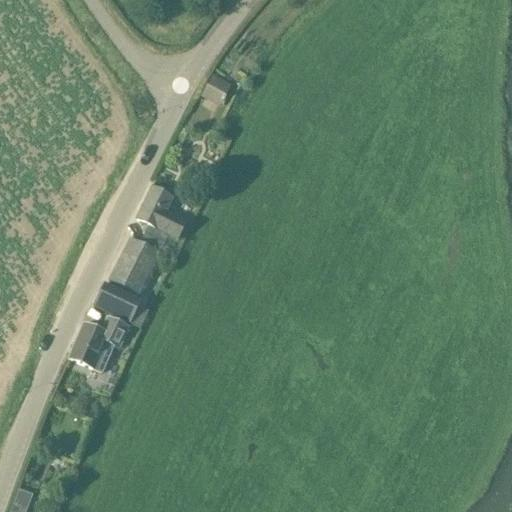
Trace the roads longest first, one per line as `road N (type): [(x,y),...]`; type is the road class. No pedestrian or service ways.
road 1 (unclassified): [(0,501),(68,321),(173,104)]
road 2 (unclassified): [(173,104),(93,0)]
road 3 (unclassified): [(173,104),(246,0)]
